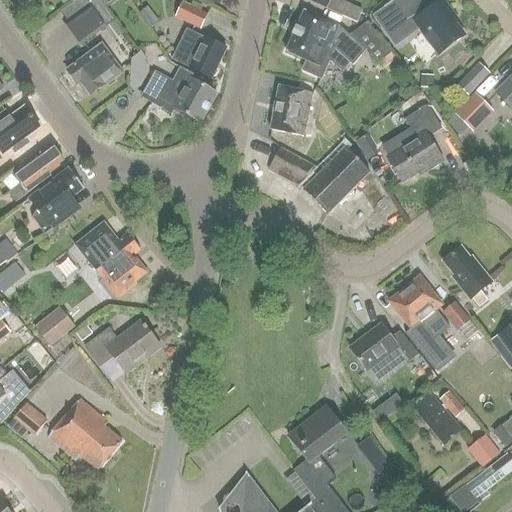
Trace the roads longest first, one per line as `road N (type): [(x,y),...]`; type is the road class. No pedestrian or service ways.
road 1 (residential): [(511,226),(502,214),(472,207),(447,215),(382,263),(358,269),(277,229),(207,224)]
road 2 (tertiary): [(156,511),(207,224)]
road 3 (tertiary): [(198,162),(132,171),(99,160),(0,34)]
road 4 (tertiary): [(198,162),(234,112),(257,0)]
